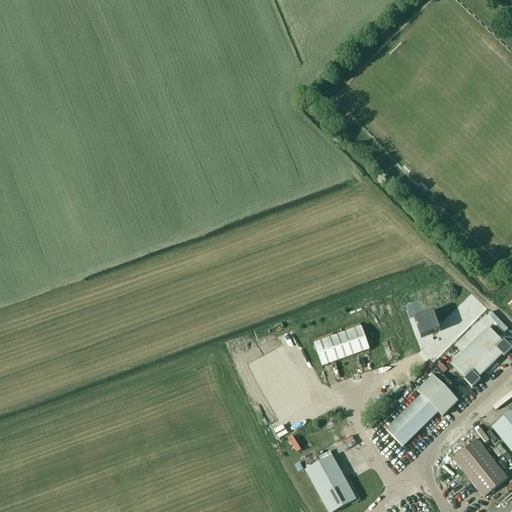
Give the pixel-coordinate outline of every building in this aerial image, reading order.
[(431,308),(410,316),(417,336),(438,329),(431,308)] [(361,327),(314,344),(322,367),(369,350),(361,327)] [(480,380),(478,379),(502,355),(504,356),(511,349),(503,340),(501,341),(488,328),(452,364),(465,378),(463,379),(472,388),(480,380)] [(288,345),(256,362),(283,416),(316,399),(288,345)] [(432,376),(417,392),(421,396),(386,431),(402,448),(438,413),(442,417),(458,402),(432,376)] [(465,403),(454,412),(459,417),(469,408),(465,403)] [(511,411),(492,428),(511,453),(511,411)] [(339,438),(341,444),(353,439),(351,433),(339,438)] [(452,459),(484,498),(507,480),(476,440),(452,459)] [(305,471),(327,511),(335,511),(356,501),(332,456),(305,471)] [(295,463),(299,469),(304,466),(300,460),(295,463)] [(404,479),(418,466),(413,461),(399,474),(404,479)]
